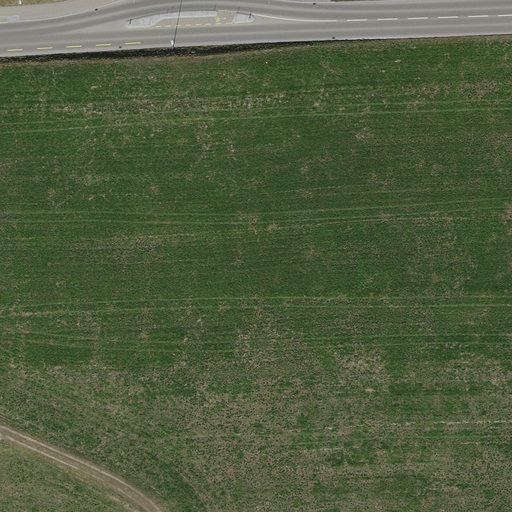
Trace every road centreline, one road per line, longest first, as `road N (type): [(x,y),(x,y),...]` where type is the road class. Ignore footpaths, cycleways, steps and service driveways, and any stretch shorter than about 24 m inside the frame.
road 1 (tertiary): [(511,13),(226,17),(0,35)]
road 2 (track): [(155,511),(124,487),(0,430)]
